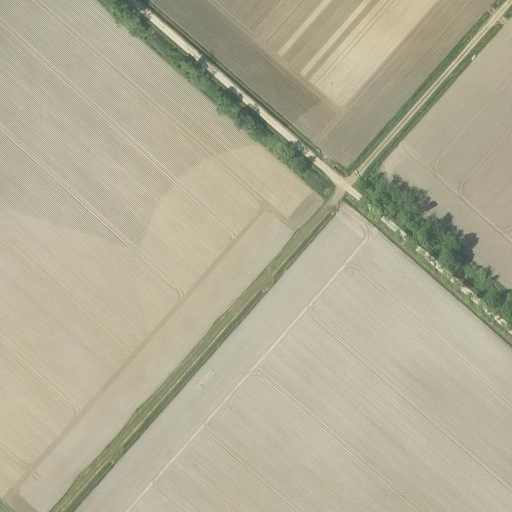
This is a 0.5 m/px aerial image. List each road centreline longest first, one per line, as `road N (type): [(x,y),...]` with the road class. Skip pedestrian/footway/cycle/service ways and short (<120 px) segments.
road 1 (track): [(59,511),(511,1)]
road 2 (track): [(130,0),(511,334)]
